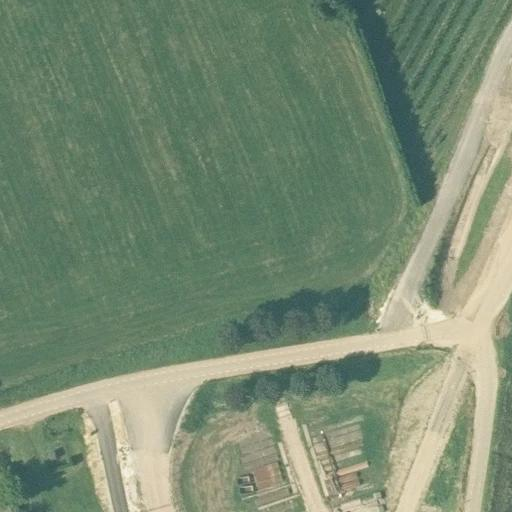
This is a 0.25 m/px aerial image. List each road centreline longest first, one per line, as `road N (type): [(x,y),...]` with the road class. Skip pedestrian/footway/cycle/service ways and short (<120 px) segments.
road 1 (tertiary): [(0,425),(482,327)]
road 2 (unclassified): [(481,511),(499,384),(482,327)]
